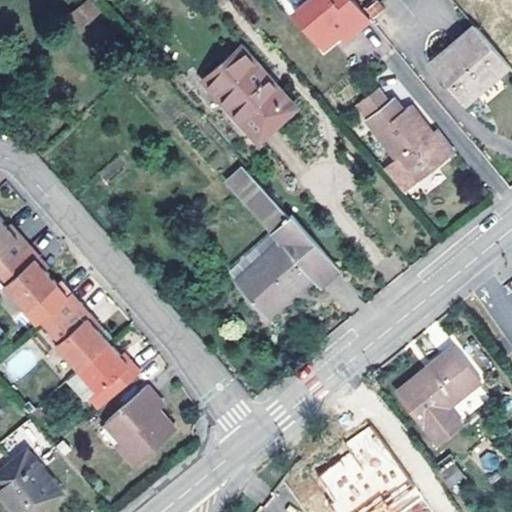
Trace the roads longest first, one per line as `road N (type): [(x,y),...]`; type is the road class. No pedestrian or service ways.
road 1 (residential): [(251,438),(18,163),(0,156)]
road 2 (residential): [(251,438),(467,266)]
